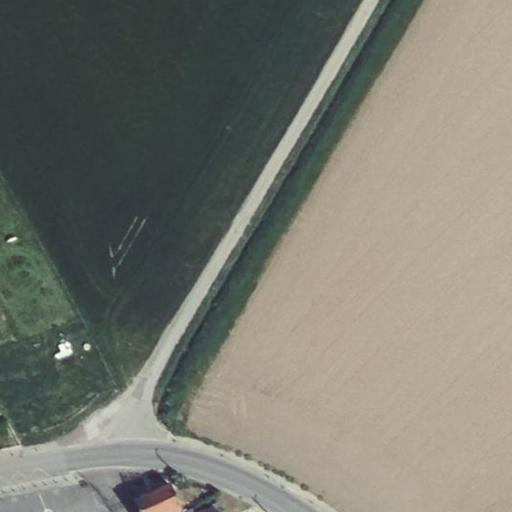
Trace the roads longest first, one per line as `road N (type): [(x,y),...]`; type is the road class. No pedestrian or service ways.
road 1 (unclassified): [(133,454),(155,367),(367,0)]
road 2 (residential): [(293,511),(184,463),(133,454)]
road 3 (residential): [(133,454),(0,478)]
